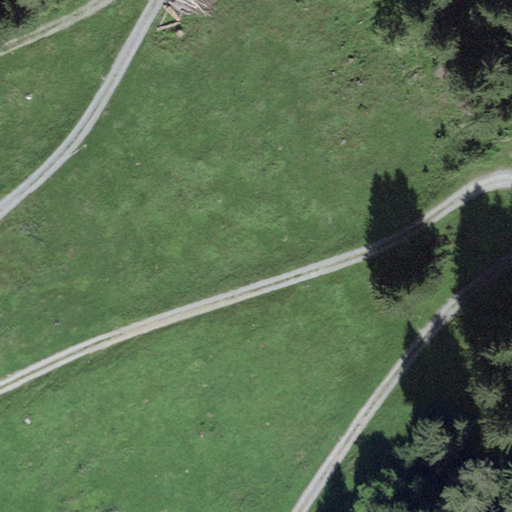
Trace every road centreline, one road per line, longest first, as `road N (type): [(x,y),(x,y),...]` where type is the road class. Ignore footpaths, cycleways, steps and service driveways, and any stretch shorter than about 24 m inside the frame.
road 1 (track): [(0,386),(79,349),(386,241),(489,174),(511,168)]
road 2 (track): [(511,257),(434,322),(300,511)]
road 3 (track): [(161,0),(78,134),(0,211)]
